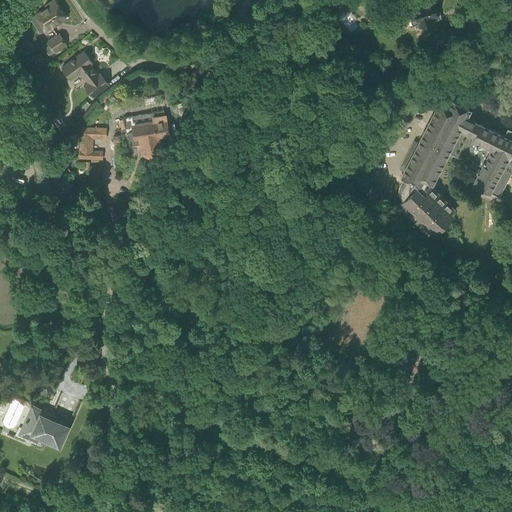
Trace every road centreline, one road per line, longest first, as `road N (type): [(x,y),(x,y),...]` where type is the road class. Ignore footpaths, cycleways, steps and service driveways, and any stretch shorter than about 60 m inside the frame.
road 1 (track): [(360,480),(453,306),(511,270)]
road 2 (unclassified): [(0,64),(107,253)]
road 3 (unclassified): [(107,253),(215,73)]
road 4 (unclassified): [(110,398),(107,253)]
road 5 (residential): [(215,73),(133,61),(89,24)]
